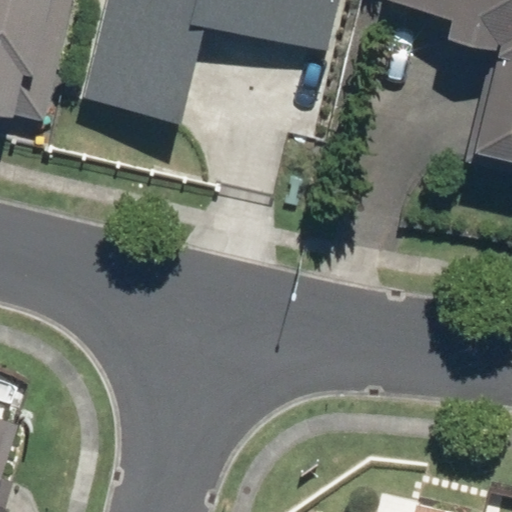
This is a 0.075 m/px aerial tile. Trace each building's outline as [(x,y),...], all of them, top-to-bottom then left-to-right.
[(0,0),(0,107),(45,118),(71,0),(0,0)] [(105,0),(83,94),(182,118),(204,24),(324,53),(336,0),(105,0)] [(511,0),(387,0),(446,14),(441,35),(491,47),(466,155),(511,165),(511,0)] [(0,511),(1,511),(27,434),(0,425),(0,511)] [(462,511),(414,500),(410,511),(317,511),(314,511),(313,511),(462,511)]
